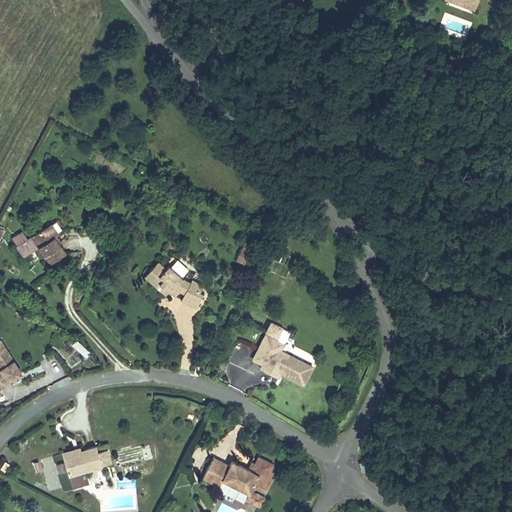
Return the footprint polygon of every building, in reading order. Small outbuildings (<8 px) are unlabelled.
[(476,0),(444,0),(442,5),(451,9),(454,3),(473,11),(476,0)] [(473,11),(454,3),(451,9),(470,17),(473,11)] [(53,211),(48,214),(55,223),(59,220),(53,211)] [(33,225),(52,252),(67,240),(55,223),(48,214),(33,225)] [(162,253),(150,267),(159,278),(163,275),(167,279),(164,282),(169,286),(176,281),(187,286),(185,294),(200,300),(207,285),(204,283),(191,278),(194,273),(186,269),(173,256),(168,259),(162,253)] [(195,270),(194,273),(191,278),(204,283),(207,276),(195,270)] [(315,361),(283,343),(287,335),(270,326),(257,350),(267,356),(266,359),(284,369),(286,366),(306,377),(315,361)] [(25,366),(5,333),(0,336),(0,349),(3,355),(0,356),(0,389),(6,386),(2,379),(25,366)] [(241,343),(236,353),(245,358),(250,347),(241,343)] [(73,467),(106,458),(100,437),(86,442),(68,447),(73,467)] [(67,442),(68,447),(86,442),(84,438),(67,442)] [(250,495),(266,503),(270,495),(256,488),(260,480),(268,485),(273,475),(268,473),(272,465),(276,458),(261,451),(253,465),(234,455),(232,460),(217,452),(206,472),(222,481),(225,475),(253,490),(250,495)] [(58,473),(67,470),(64,460),(55,462),(58,473)] [(273,475),(277,467),(272,465),(268,473),(273,475)]
